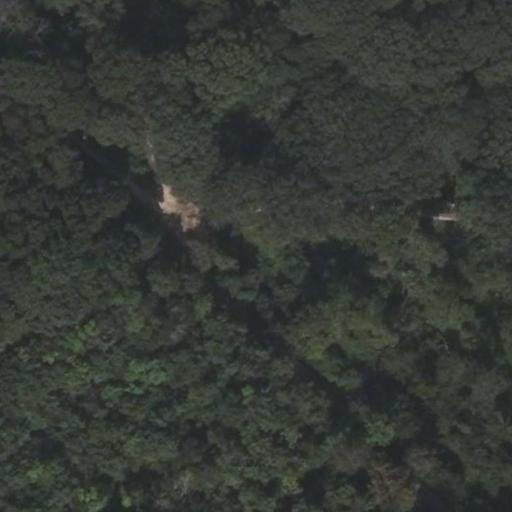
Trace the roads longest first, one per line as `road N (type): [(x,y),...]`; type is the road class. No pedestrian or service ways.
road 1 (track): [(234,0),(165,214),(358,0)]
road 2 (track): [(463,511),(165,214)]
road 3 (track): [(165,214),(106,0)]
road 4 (track): [(165,214),(0,351)]
